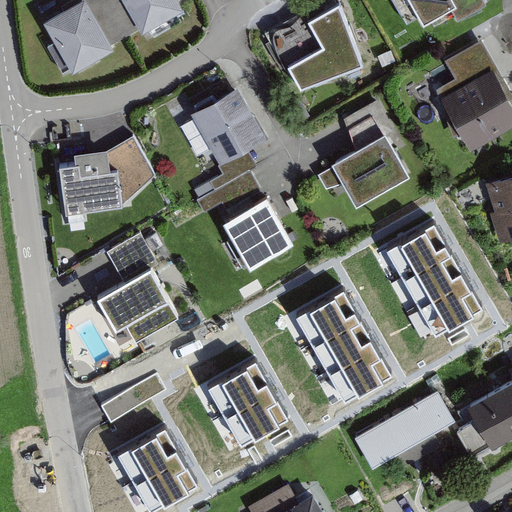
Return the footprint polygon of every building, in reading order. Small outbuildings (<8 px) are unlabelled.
[(69,0),(44,15),(74,67),(116,43),(114,40),(142,24),(143,27),(185,3),(182,0),(69,0)] [(286,64),(291,62),(303,82),(364,56),(342,0),(317,0),(266,30),(286,64)] [(396,0),(408,20),(421,12),(424,17),(451,2),(458,16),(486,0),(396,0)] [(456,75),(438,86),(454,135),(464,130),(472,145),(511,121),(511,87),(482,35),(446,56),(456,75)] [(268,132),(238,81),(192,107),(196,114),(182,122),(199,152),(213,145),(221,159),(268,132)] [(358,142),(334,156),(357,198),(411,168),(390,132),(397,128),(379,96),(343,116),(358,142)] [(75,147),(77,157),(60,159),(67,207),(123,198),(157,170),(135,131),(109,146),(109,142),(75,147)] [(247,146),(219,162),(223,169),(210,177),(216,187),(251,167),(257,164),(247,146)] [(263,187),(251,167),(216,187),(198,197),(205,209),(221,200),(225,208),(263,187)] [(511,169),(487,177),(496,206),(490,208),(500,239),(511,234),(511,169)] [(268,190),(224,214),(251,261),(295,237),(268,190)] [(160,260),(141,227),(107,247),(124,276),(98,291),(117,323),(127,317),(137,333),(180,308),(154,263),(160,260)] [(420,236),(353,274),(355,278),(378,319),(387,335),(402,326),(411,329),(421,324),(423,314),(454,297),(420,236)] [(323,297),(353,349),(376,336),(370,324),(378,319),(355,278),(323,297)] [(323,297),(314,281),(172,362),(165,350),(146,361),(153,373),(179,418),(201,457),(362,365),(353,349),(323,297)] [(179,418),(153,373),(94,407),(119,452),(179,418)] [(511,373),(468,398),(478,415),(457,426),(473,454),(511,432),(511,373)] [(438,386),(355,433),(373,464),(456,418),(438,386)] [(329,511),(314,486),(300,494),(292,479),(249,503),(253,511),(329,511)]
